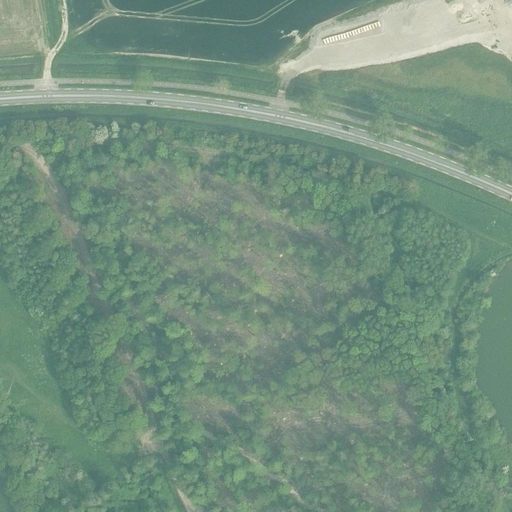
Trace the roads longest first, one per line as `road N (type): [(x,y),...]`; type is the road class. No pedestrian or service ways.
road 1 (primary): [(511,194),(355,133),(271,113),(187,98),(22,93)]
road 2 (track): [(187,511),(65,198),(32,152),(0,143)]
road 3 (primary): [(217,72),(303,72),(493,18)]
road 4 (primary): [(482,0),(217,72)]
road 5 (primary): [(22,93),(217,72)]
